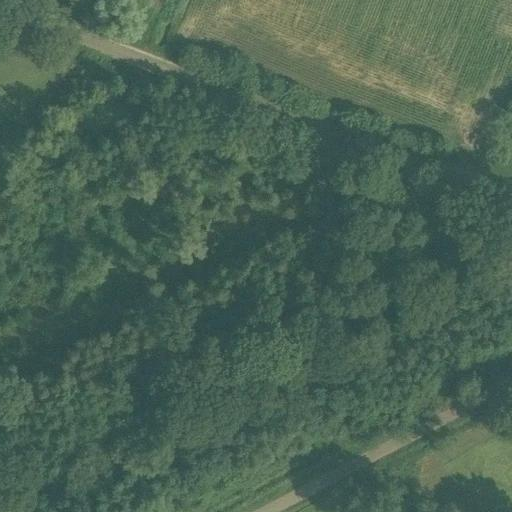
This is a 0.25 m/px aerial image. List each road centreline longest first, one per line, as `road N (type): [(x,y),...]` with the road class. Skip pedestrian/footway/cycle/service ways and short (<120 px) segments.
road 1 (unclassified): [(511,195),(28,0)]
road 2 (unclassified): [(265,511),(511,377)]
